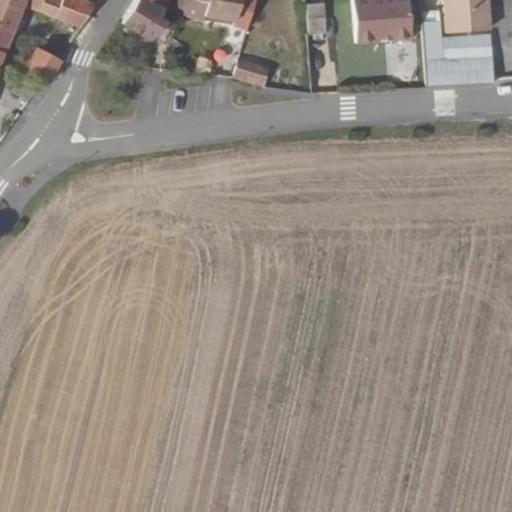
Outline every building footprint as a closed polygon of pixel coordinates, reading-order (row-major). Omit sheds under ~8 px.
[(0,0),(0,49),(3,51),(25,5),(79,34),(96,5),(86,0),(0,0)] [(135,0),(121,23),(148,40),(158,38),(160,37),(162,27),(154,22),(163,3),(164,0),(135,0)] [(173,0),(169,10),(173,12),(201,23),(204,15),(241,23),(246,23),(250,0),(173,0)] [(410,44),(405,0),(391,0),(350,4),(355,49),(410,44)] [(483,0),(439,0),(441,37),(485,35),(483,0)] [(303,11),(306,42),(322,41),(319,10),(303,11)] [(413,29),(418,88),(434,86),(429,28),(413,29)] [(24,72),(47,86),(61,64),(38,50),(24,72)] [(229,80),(225,88),(261,95),(263,73),(231,69),(229,80)] [(23,106),(35,88),(15,76),(5,95),(23,106)]
